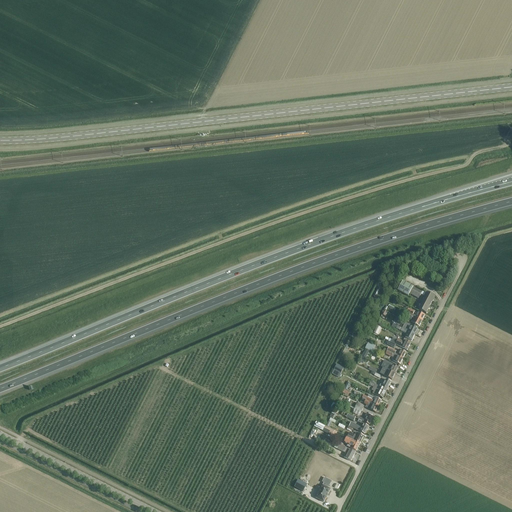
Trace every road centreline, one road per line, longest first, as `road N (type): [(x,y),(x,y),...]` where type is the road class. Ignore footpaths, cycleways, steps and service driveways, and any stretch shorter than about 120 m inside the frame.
road 1 (track): [(0,327),(317,210),(467,166),(511,140)]
road 2 (motorway): [(0,389),(343,253),(511,201)]
road 3 (motorway): [(511,182),(328,239),(0,369)]
road 4 (primary): [(0,140),(511,86)]
road 5 (residential): [(337,511),(460,258)]
road 6 (track): [(359,467),(162,368)]
road 7 (tertiary): [(155,511),(0,434)]
